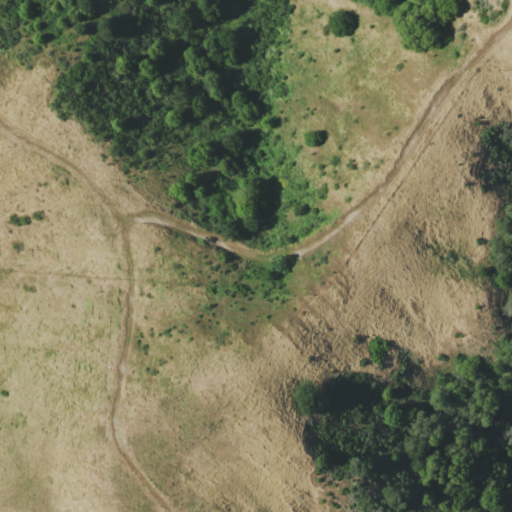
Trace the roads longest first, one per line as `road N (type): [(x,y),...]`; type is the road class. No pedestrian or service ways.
road 1 (track): [(511,13),(472,53),(398,167),(344,229),(289,254),(242,249),(128,215)]
road 2 (track): [(128,215),(131,300),(110,427),(128,470),(166,511)]
road 3 (track): [(0,121),(58,156),(128,215)]
